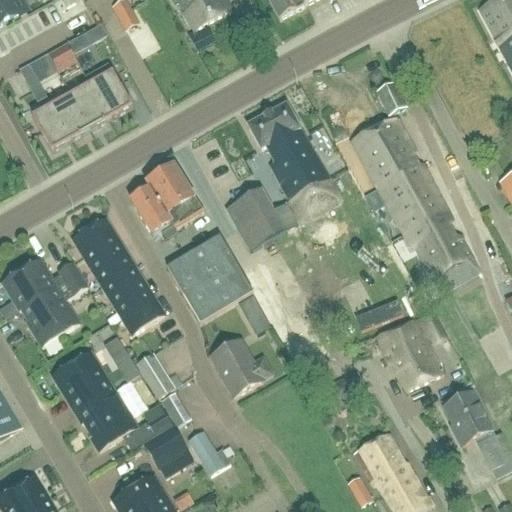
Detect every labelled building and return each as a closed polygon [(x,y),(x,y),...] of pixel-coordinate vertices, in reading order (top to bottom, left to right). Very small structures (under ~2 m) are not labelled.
[(0,30),(27,16),(17,0),(3,0),(0,2),(0,30)] [(173,0),(195,36),(219,23),(232,16),(222,0),(173,0)] [(265,0),(279,26),(305,13),(329,0),(265,0)] [(511,0),(510,0),(479,15),(511,74),(511,0)] [(127,37),(139,30),(125,5),(113,12),(127,37)] [(107,41),(101,31),(87,38),(93,49),(107,41)] [(58,54),(68,73),(78,68),(74,61),(67,49),(58,54)] [(41,64),(30,70),(34,78),(45,72),(41,64)] [(133,113),(109,70),(85,83),(87,87),(109,127),(133,113)] [(26,85),(35,80),(30,71),(21,76),(26,85)] [(109,127),(87,87),(69,98),(71,102),(90,137),(109,127)] [(389,122),(407,113),(395,88),(377,97),(389,122)] [(90,137),(71,102),(53,112),(72,147),(90,137)] [(33,123),(53,158),(72,147),(53,112),(48,103),(39,108),(44,117),(33,123)] [(303,228),(341,209),(342,205),(342,204),(287,110),(248,131),(278,184),(303,228)] [(397,124),(352,146),(379,194),(405,241),(412,253),(415,251),(434,287),(435,286),(443,281),(450,294),(480,277),(474,266),(475,266),(462,242),(455,242),(449,232),(453,226),(448,218),(423,171),(420,171),(413,160),(416,157),(397,124)] [(193,202),(175,173),(149,188),(148,192),(150,195),(131,207),(152,241),(171,229),(174,235),(203,217),(194,201),(193,202)] [(511,180),(499,187),(511,211),(511,180)] [(262,194),(225,214),(251,259),(263,252),(287,237),(262,194)] [(103,293),(135,273),(106,226),(74,246),(103,293)] [(201,330),(253,300),(254,299),(221,242),(167,273),(201,330)] [(52,286),(40,266),(3,289),(19,316),(21,316),(57,294),(66,308),(88,294),(73,269),(59,278),(61,281),(52,286)] [(135,273),(103,293),(132,341),(165,321),(135,273)] [(423,292),(432,314),(450,306),(441,284),(423,292)] [(66,308),(57,294),(21,316),(24,316),(30,325),(27,329),(42,353),(80,330),(66,308)] [(104,320),(88,294),(76,302),(92,328),(104,320)] [(263,316),(248,324),(256,339),(271,331),(263,316)] [(434,351),(448,344),(435,319),(421,326),(434,351)] [(407,399),(443,381),(415,327),(377,344),(390,371),(407,399)] [(103,351),(126,389),(140,380),(117,343),(103,351)] [(241,348),(212,364),(234,404),(264,388),(263,386),(274,380),(264,362),(253,368),(241,348)] [(157,404),(174,394),(152,359),(136,369),(157,404)] [(77,420),(114,397),(91,360),(53,383),(62,396),(66,396),(73,406),(70,410),(76,420),(77,420)] [(358,378),(327,391),(337,414),(368,400),(358,378)] [(77,420),(76,420),(83,430),(87,430),(94,440),(91,444),(99,457),(137,434),(114,397),(77,420)] [(0,447),(22,435),(0,399),(0,447)] [(495,442),(492,437),(473,399),(444,413),(456,437),(454,438),(462,453),(475,446),(490,478),(498,474),(503,483),(511,478),(511,459),(501,438),(495,442)] [(155,411),(140,420),(147,430),(161,421),(155,411)] [(155,442),(173,432),(166,420),(148,430),(155,442)] [(174,435),(147,451),(161,474),(180,462),(186,472),(194,468),(174,435)] [(203,439),(190,447),(212,482),(231,470),(223,456),(216,460),(203,439)] [(419,488),(389,439),(355,460),(367,480),(369,479),(391,511),(429,511),(433,507),(420,487),(419,488)] [(171,511),(154,481),(112,506),(115,511),(171,511)] [(0,511),(51,511),(33,482),(0,502),(0,511)] [(348,490),(360,511),(361,511),(372,506),(359,484),(348,490)]
